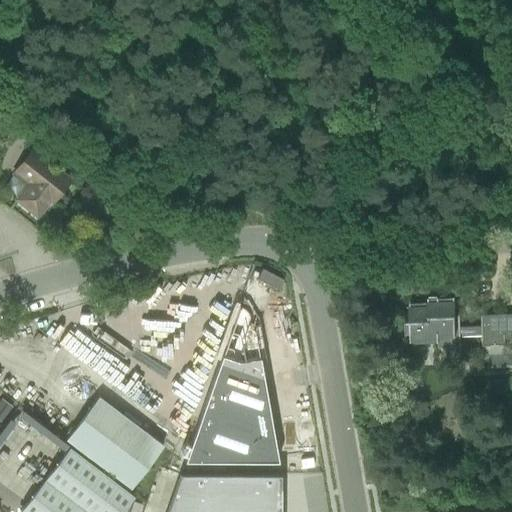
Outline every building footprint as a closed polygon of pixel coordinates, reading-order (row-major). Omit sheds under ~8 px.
[(52,201),(68,180),(52,168),(32,150),(14,172),(15,173),(4,187),(18,198),(17,200),(36,216),(49,199),(52,201)] [(455,315),(454,298),(427,299),(427,304),(410,304),(410,303),(409,303),(410,322),(405,323),(406,334),(410,334),(410,342),(438,341),(438,348),(461,348),(460,335),(482,335),(483,347),(505,345),(505,338),(511,337),(511,313),(481,315),(481,327),(460,327),(459,315),(455,315)] [(237,306),(183,461),(277,462),(253,327),(252,327),(252,328),(247,326),(248,323),(248,320),(248,317),(247,314),(246,311),(243,308),(241,307),(237,306)] [(128,490),(163,445),(113,409),(97,397),(65,439),(81,451),(128,490)] [(0,399),(0,421),(11,407),(0,399)] [(19,511),(121,511),(133,496),(69,447),(19,511)] [(179,474),(165,511),(279,511),(279,488),(280,488),(280,475),(280,474),(179,474)] [(134,511),(137,505),(129,502),(125,511),(134,511)]
